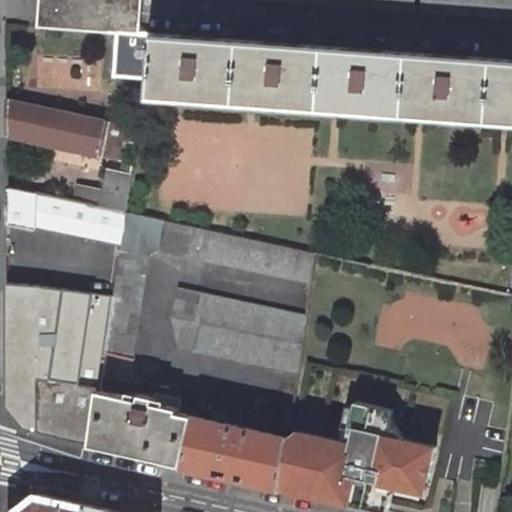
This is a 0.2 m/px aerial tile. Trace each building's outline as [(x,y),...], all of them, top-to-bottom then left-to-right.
[(117,32),(139,32),(141,0),(39,0),(37,26),(117,32)] [(414,0),(296,0),(414,8),(414,0)] [(511,0),(421,0),(421,9),(511,15),(511,0)] [(511,59),(139,32),(117,32),(114,75),(154,78),(152,96),(511,127),(511,59)] [(109,120),(7,98),(7,134),(102,154),(109,120)] [(133,173),(108,167),(103,188),(101,199),(100,205),(127,212),(133,173)] [(103,188),(79,183),(77,194),(101,199),(103,188)] [(76,200),(7,186),(7,223),(35,229),(35,224),(122,244),(127,212),(100,205),(76,200)] [(101,199),(77,194),(76,200),(100,205),(101,199)] [(317,251),(127,212),(122,244),(114,295),(106,351),(133,357),(148,254),(159,249),(313,281),(317,251)] [(114,295),(7,282),(7,407),(24,428),(92,444),(100,389),(106,351),(114,295)] [(308,316),(179,289),(173,317),(179,346),(300,371),(308,316)] [(209,389),(201,387),(195,414),(183,465),(283,487),(291,436),(202,416),(209,389)] [(140,399),(100,389),(92,444),(183,465),(195,414),(179,411),(180,407),(179,407),(182,399),(156,392),(155,396),(142,393),(140,399)] [(353,503),(384,510),(392,511),(393,503),(396,482),(400,480),(428,486),(434,445),(407,439),(393,417),(394,408),(355,399),(353,399),(347,440),(299,429),(291,436),(283,487),(335,499),(353,503)] [(39,493),(14,511),(87,511),(90,505),(39,493)]
